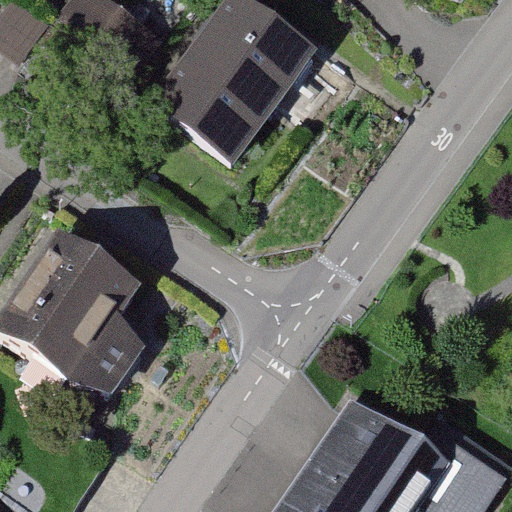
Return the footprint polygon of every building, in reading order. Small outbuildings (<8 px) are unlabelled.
[(131,91),(163,46),(98,0),(77,0),(52,36),(61,42),(131,91)] [(318,62),(234,2),(151,117),(235,177),(318,62)] [(61,42),(52,36),(12,7),(0,23),(0,60),(32,83),(61,42)] [(144,298),(67,243),(0,334),(0,342),(76,398),(113,407),(147,360),(122,328),(144,298)] [(127,327),(155,347),(176,317),(148,298),(127,327)] [(421,453),(353,405),(277,511),(491,511),(508,489),(432,436),(421,453)]
